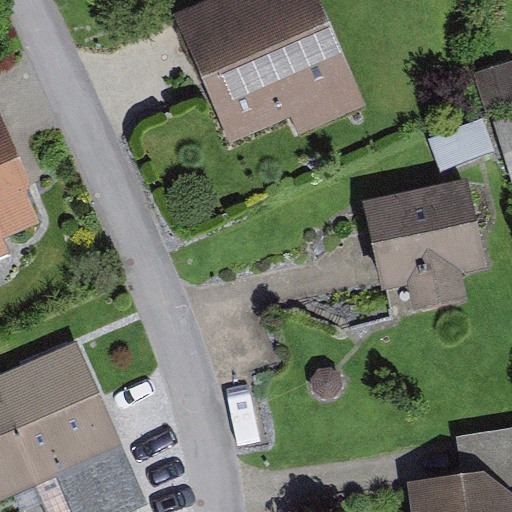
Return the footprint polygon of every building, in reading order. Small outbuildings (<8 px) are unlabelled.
[(225,0),(175,23),(231,149),(291,122),(299,140),(367,110),(317,0),(225,0)] [(511,166),(511,111),(492,117),(506,168),(511,166)] [(490,145),(481,115),(428,131),(437,161),(490,145)] [(0,222),(0,220),(29,209),(0,135),(0,253),(11,249),(0,222)] [(463,177),(363,199),(381,280),(413,273),(418,295),(461,286),(455,258),(479,253),(463,177)] [(67,344),(0,373),(0,487),(109,441),(67,344)] [(511,426),(469,436),(472,467),(496,462),(498,479),(511,475),(511,426)] [(65,486),(75,511),(91,511),(133,495),(120,464),(65,486)] [(511,511),(511,498),(486,480),(407,488),(409,511),(511,511)]
